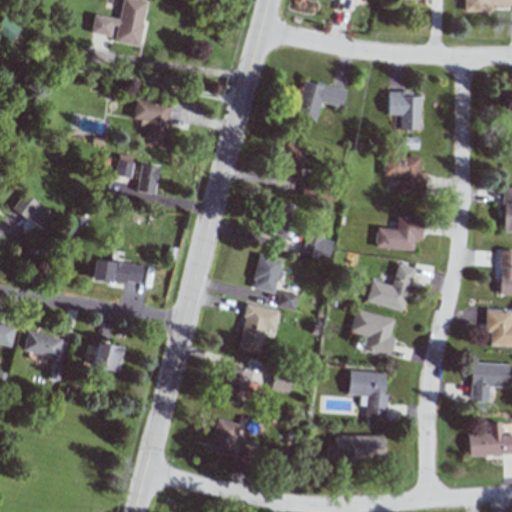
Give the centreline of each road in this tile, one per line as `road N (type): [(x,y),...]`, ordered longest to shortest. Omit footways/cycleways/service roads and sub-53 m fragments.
road 1 (tertiary): [(131,511),(267,0)]
road 2 (residential): [(429,502),(426,395),(458,238),(461,58)]
road 3 (residential): [(511,496),(309,507),(142,473)]
road 4 (residential): [(511,58),(383,56),(259,29)]
road 5 (residential): [(177,327),(0,293)]
